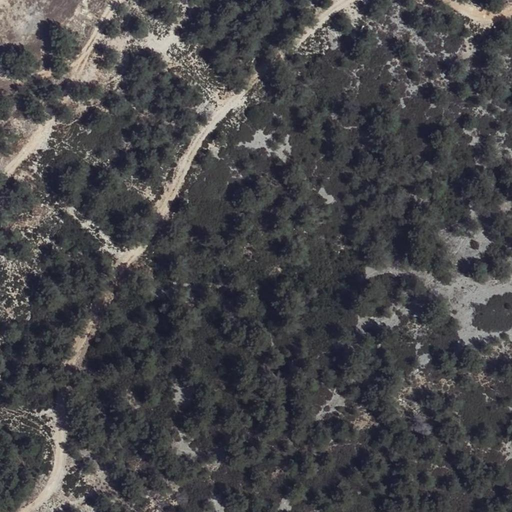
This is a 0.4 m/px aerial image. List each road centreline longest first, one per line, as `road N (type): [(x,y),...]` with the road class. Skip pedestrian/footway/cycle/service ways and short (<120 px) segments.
road 1 (track): [(25,511),(52,486),(61,461),(63,400),(85,331),(227,96),(352,0)]
road 2 (track): [(127,0),(0,183)]
